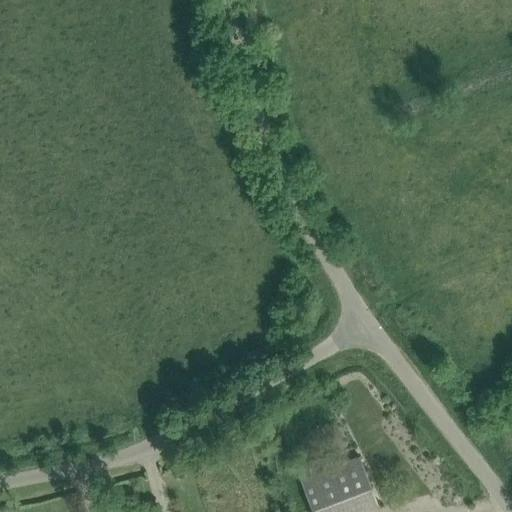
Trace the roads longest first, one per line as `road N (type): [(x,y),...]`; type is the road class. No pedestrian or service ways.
road 1 (unclassified): [(0,481),(133,454),(371,324)]
road 2 (unclassified): [(371,324),(286,187),(240,63),(230,0)]
road 3 (unclassified): [(511,509),(371,324)]
